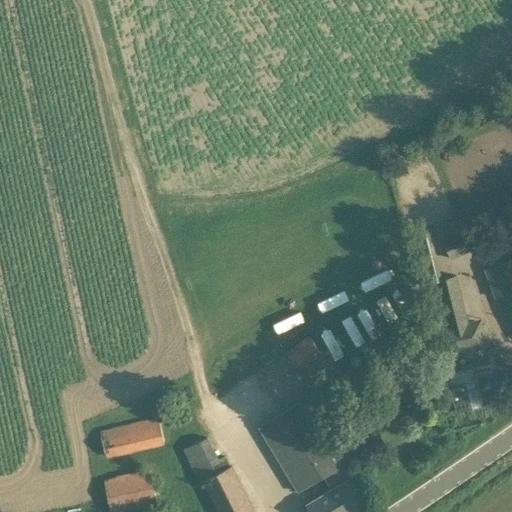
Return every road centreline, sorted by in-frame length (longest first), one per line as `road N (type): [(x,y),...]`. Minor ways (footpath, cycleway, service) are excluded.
road 1 (track): [(90,0),(209,399),(283,511)]
road 2 (unclassified): [(399,511),(511,435)]
